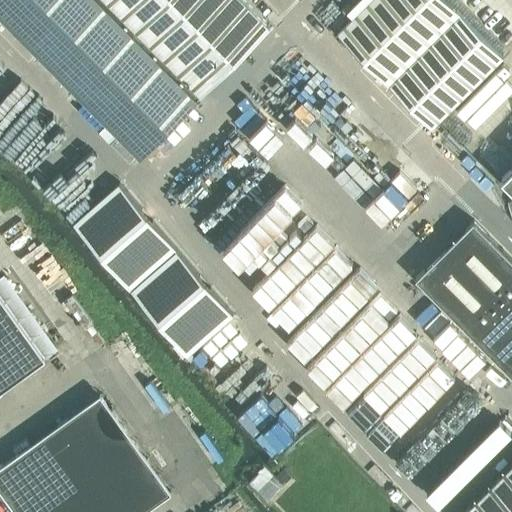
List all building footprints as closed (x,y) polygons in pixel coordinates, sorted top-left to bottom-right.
[(245,0),(0,0),(0,10),(141,153),(271,25),(245,0)] [(367,0),(346,22),(338,30),(432,124),(440,115),(503,53),(450,0),(367,0)] [(511,165),(501,176),(511,187),(511,165)] [(120,181),(74,221),(188,352),(234,312),(120,181)] [(511,256),(476,220),(417,278),(511,374),(511,256)] [(0,390),(47,357),(0,291),(0,390)] [(0,464),(0,486),(18,511),(142,511),(172,491),(100,392),(0,464)] [(511,511),(511,464),(464,511),(511,511)] [(265,465),(251,479),(268,497),(293,473),(286,466),(275,475),(265,465)]
